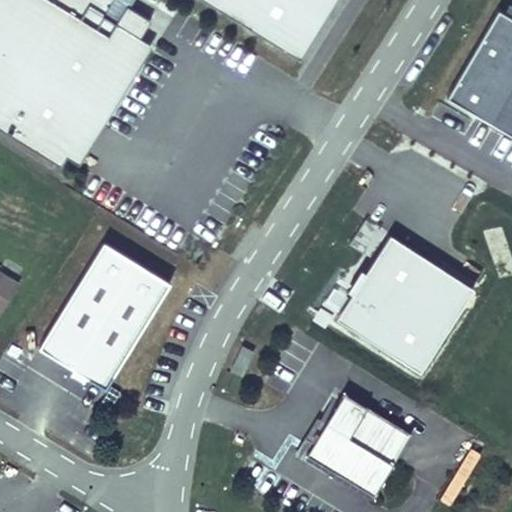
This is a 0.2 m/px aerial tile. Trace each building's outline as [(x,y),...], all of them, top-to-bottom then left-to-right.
[(128,4),(121,14),(110,8),(114,0),(0,0),(0,127),(58,164),(65,153),(79,162),(153,45),(140,37),(152,18),(128,4)] [(205,0),(297,58),(333,0),(205,0)] [(511,17),(496,9),(446,96),(511,133),(511,17)] [(498,226),(484,230),(489,249),(504,244),(498,226)] [(421,369),(474,285),(388,232),(335,316),(421,369)] [(104,384),(168,278),(102,238),(38,343),(104,384)] [(0,312),(19,279),(0,267),(0,312)] [(254,354),(240,348),(229,372),(242,378),(254,354)] [(375,492),(410,431),(342,392),(307,452),(375,492)]
